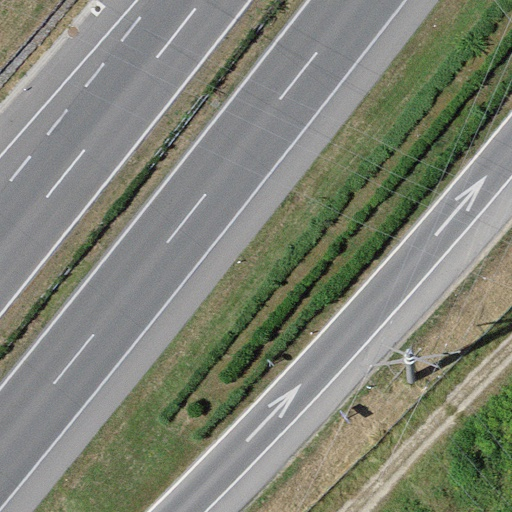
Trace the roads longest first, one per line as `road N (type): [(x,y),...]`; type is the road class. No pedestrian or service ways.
road 1 (motorway): [(0,451),(358,0)]
road 2 (motorway): [(178,511),(511,148)]
road 3 (motorway): [(202,0),(0,256)]
road 4 (track): [(349,511),(511,347)]
